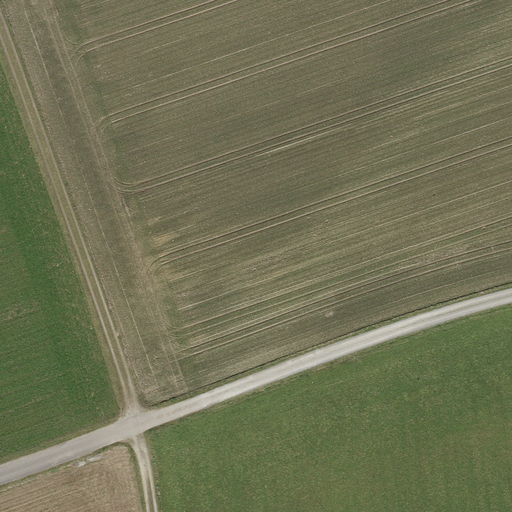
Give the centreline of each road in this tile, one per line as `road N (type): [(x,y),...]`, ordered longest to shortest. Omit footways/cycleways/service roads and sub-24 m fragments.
road 1 (track): [(0,472),(452,303),(511,291)]
road 2 (track): [(0,21),(95,274),(154,511)]
